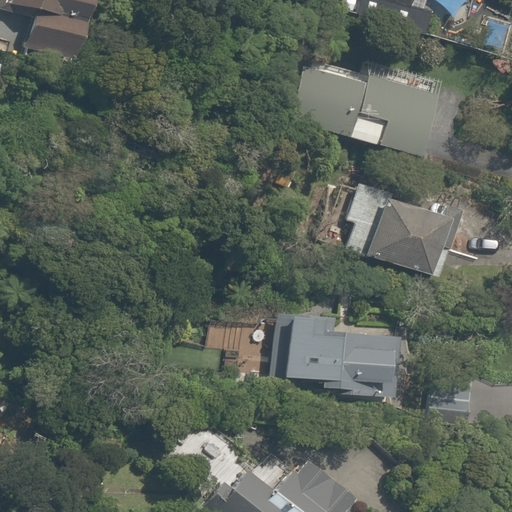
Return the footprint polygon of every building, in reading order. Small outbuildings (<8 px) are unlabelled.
[(0,0),(0,17),(21,24),(13,48),(62,65),(84,0),(0,0)] [(406,0),(370,0),(389,5),(404,9),(406,0)] [(299,48),(279,120),(411,157),(432,86),(299,48)] [(415,277),(425,247),(438,251),(452,208),(440,204),(435,219),(341,188),(322,246),(415,277)] [(481,237),(457,227),(450,246),(473,256),(481,237)] [(310,399),(389,402),(393,330),(332,327),(333,314),(270,311),(267,378),(311,380),(310,399)] [(237,345),(147,338),(144,371),(234,378),(237,345)] [(361,511),(291,456),(263,490),(238,470),(206,509),(209,511),(361,511)]
